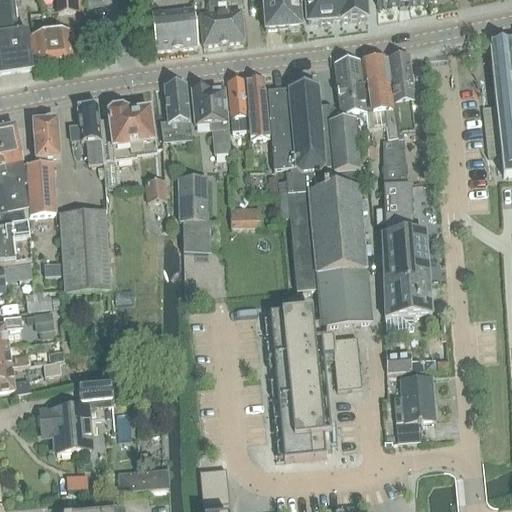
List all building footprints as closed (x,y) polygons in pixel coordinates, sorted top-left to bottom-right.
[(56,0),(58,17),(75,15),(73,0),(56,0)] [(262,0),(265,34),(286,32),(286,34),(301,33),(298,0),(262,0)] [(340,25),(366,23),(364,0),(305,0),(307,26),(340,23),(340,25)] [(200,19),(203,50),(244,45),(241,14),(227,16),(225,1),(208,3),(209,18),(200,19)] [(0,77),(33,73),(28,35),(18,37),(15,2),(0,3),(0,77)] [(153,17),(157,55),(197,50),(192,12),(153,17)] [(31,39),(34,73),(75,69),(71,35),(31,39)] [(511,48),(489,51),(493,90),(495,111),(501,159),(503,181),(511,179),(511,48)] [(409,59),(387,62),(398,143),(403,143),(403,138),(414,137),(410,105),(415,104),(409,59)] [(387,62),(359,66),(365,117),(384,115),(388,144),(398,143),(387,62)] [(359,66),(334,69),(341,117),(336,118),(337,127),(354,125),(355,125),(359,125),(361,145),(368,144),(365,117),(359,66)] [(245,84),(249,134),(250,146),(268,145),(266,110),(263,82),(245,84)] [(232,135),(249,134),(245,84),(227,86),(232,135)] [(160,128),(163,147),(191,144),(185,89),(165,91),(168,128),(160,128)] [(289,93),(268,95),(270,120),(269,120),(274,175),(285,174),(296,296),(318,294),(322,331),(371,327),(358,193),(362,192),(360,174),(359,174),(355,125),(354,125),(337,127),(336,118),(336,113),(331,110),(328,113),(320,114),(318,90),(288,92),(289,93)] [(211,127),(214,158),(230,157),(224,94),(209,96),(209,91),(192,93),(195,128),(211,127)] [(85,145),(87,169),(103,168),(99,126),(97,109),(98,109),(98,108),(91,109),(88,106),(80,107),(79,111),(76,111),(77,113),(79,130),(70,131),(71,145),(80,144),(81,145),(85,145)] [(103,168),(104,168),(114,167),(156,161),(155,153),(156,153),(150,113),(128,116),(128,114),(122,111),(112,112),(107,117),(108,124),(99,126),(103,168)] [(476,112),(459,111),(456,177),(473,178),(476,112)] [(495,111),(482,112),(488,160),(501,159),(495,111)] [(33,125),(35,163),(60,162),(57,124),(55,124),(50,122),(45,125),(33,125)] [(23,168),(15,129),(0,132),(0,218),(7,217),(9,233),(29,230),(29,220),(30,220),(26,168),(23,168)] [(388,145),(383,145),(383,187),(406,186),(403,143),(398,143),(388,145)] [(26,168),(30,220),(56,218),(52,166),(26,168)] [(273,180),(263,180),(264,199),(274,199),(273,180)] [(179,184),(179,225),(208,225),(207,183),(179,184)] [(146,187),(148,207),(166,205),(164,185),(146,187)] [(412,186),(406,186),(383,187),(385,234),(381,234),(384,323),(432,319),(425,237),(414,238),(412,186)] [(229,210),(229,232),(261,233),(261,211),(229,210)] [(59,218),(65,299),(111,295),(105,215),(59,218)] [(29,230),(9,233),(0,233),(0,269),(31,266),(29,230)] [(0,297),(6,296),(4,284),(32,281),(30,269),(0,272),(0,297)] [(24,299),(27,317),(52,313),(51,300),(47,300),(46,296),(24,299)] [(312,314),(269,318),(276,388),(284,465),(326,461),(326,458),(331,458),(330,440),(331,440),(324,366),(334,365),(336,395),(361,392),(356,342),(320,345),(319,328),(313,329),(312,314)] [(33,318),(35,337),(39,336),(40,343),(54,342),(51,316),(33,318)] [(0,351),(8,351),(6,335),(20,333),(19,322),(5,324),(3,324),(4,328),(0,328),(0,351)] [(0,351),(0,373),(11,372),(11,373),(30,370),(28,360),(15,362),(15,367),(11,368),(8,351),(0,351)] [(411,375),(410,358),(386,360),(387,376),(411,375)] [(43,369),(44,381),(60,379),(60,376),(59,367),(43,369)] [(0,373),(0,396),(14,395),(14,399),(16,399),(15,398),(30,396),(29,385),(13,387),(11,373),(11,372),(0,373)] [(421,446),(419,426),(433,425),(430,383),(402,385),(403,402),(393,403),(397,448),(421,446)] [(42,443),(55,442),(56,459),(91,456),(88,425),(104,423),(103,412),(113,411),(111,389),(79,391),(80,412),(39,416),(42,443)] [(229,511),(226,474),(200,476),(202,511),(229,511)] [(168,477),(120,479),(120,495),(168,493),(168,477)] [(80,481),(67,481),(67,495),(81,495),(80,481)]
